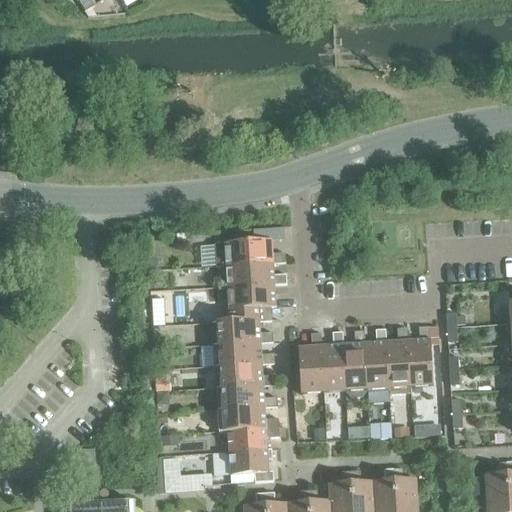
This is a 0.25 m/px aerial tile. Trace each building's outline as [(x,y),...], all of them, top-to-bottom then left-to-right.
[(242,233),(225,234),(226,246),(242,244),(242,233)] [(223,246),(225,268),(267,265),(267,266),(272,266),(284,265),(284,255),(271,256),(270,243),(242,244),(226,246),(223,246)] [(157,271),(157,259),(148,259),(149,271),(157,271)] [(225,268),(226,289),(269,287),(269,288),(273,287),(286,287),(285,276),(273,277),(272,266),(267,266),(267,265),(225,268)] [(226,289),(228,323),(228,325),(253,323),(254,324),(258,324),(271,323),(270,309),(275,309),(273,287),(269,288),(269,287),(226,289)] [(445,316),(445,330),(455,330),(455,328),(454,319),(454,315),(445,316)] [(464,318),(454,319),(455,328),(465,327),(464,318)] [(215,324),(217,347),(255,345),(255,346),(259,345),(272,345),(271,334),(259,335),(258,324),(254,324),(253,323),(228,325),(228,323),(215,324)] [(418,342),(407,343),(407,347),(406,347),(409,390),(431,389),(427,329),(417,330),(418,342)] [(396,343),(385,344),(385,349),(384,349),(387,391),(409,390),(406,347),(407,347),(407,343),(406,330),(396,331),(396,343)] [(455,330),(445,330),(446,344),(456,344),(455,330)] [(375,345),(363,345),(364,350),(363,350),(366,393),(387,391),(384,349),(385,349),(385,344),(384,332),(374,332),(375,345)] [(353,346),(342,347),(342,351),(341,351),(344,394),(366,393),(363,350),(364,350),(363,345),(363,333),(352,334),(353,346)] [(320,348),(321,353),(320,353),(322,395),(344,394),(341,351),(342,351),(342,347),(341,334),(331,335),(332,347),(320,348)] [(321,353),(320,348),(320,336),(309,336),(310,349),(297,350),(300,397),(322,395),(320,353),(321,353)] [(217,347),(218,369),(256,366),(256,367),(261,367),(273,366),(272,356),(260,357),(259,345),(255,346),(255,345),(217,347)] [(447,359),(448,373),(458,373),(457,359),(447,359)] [(218,369),(219,390),(257,388),(257,389),(262,388),(274,388),(274,378),(261,378),(261,367),(256,367),(256,366),(218,369)] [(458,373),(448,373),(449,388),(458,387),(458,373)] [(155,380),(155,394),(171,393),(170,379),(155,380)] [(219,390),(221,412),(259,410),(263,410),(276,409),(275,399),(263,400),(262,388),(257,389),(257,388),(219,390)] [(169,406),(169,394),(156,394),(156,407),(169,406)] [(450,402),(451,416),(460,416),(459,402),(450,402)] [(222,434),(226,434),(226,433),(277,430),(276,421),(264,421),(263,410),(259,410),(221,412),(222,434)] [(166,416),(157,416),(158,426),(167,425),(166,416)] [(460,416),(451,416),(452,431),(461,430),(460,416)] [(390,425),(369,426),(370,442),(391,441),(390,425)] [(404,429),(393,429),(393,441),(405,440),(404,429)] [(226,433),(226,434),(228,455),(266,452),(265,440),(278,439),(277,430),(226,433)] [(285,430),(277,430),(278,439),(286,439),(285,430)] [(354,430),(347,430),(347,443),(355,443),(354,430)] [(323,431),(312,431),(313,443),(324,442),(323,431)] [(177,437),(160,438),(160,447),(178,447),(177,437)] [(100,483),(98,450),(77,451),(79,485),(100,483)] [(266,452),(228,455),(229,477),(253,476),(254,485),(272,483),(271,474),(267,474),(266,462),(271,461),(270,451),(266,452)] [(160,459),(155,459),(157,494),(157,496),(162,496),(203,493),(202,490),(202,477),(179,478),(178,461),(162,462),(162,459),(160,459)] [(485,511),(507,511),(505,464),(496,465),(496,477),(483,478),(485,511)] [(383,484),(371,485),(372,511),(394,511),(392,471),(383,472),(383,484)] [(401,471),(392,471),(394,511),(416,511),(415,482),(402,483),(401,471)] [(358,473),(349,474),(351,511),(372,511),(371,485),(359,485),(358,473)] [(327,487),(328,504),(328,508),(329,508),(329,511),(351,511),(349,474),(339,474),(340,487),(327,487)] [(298,506),(286,507),(286,511),(307,511),(307,493),(297,494),(298,506)] [(316,493),(307,493),(307,511),(329,511),(329,508),(328,508),(328,504),(317,505),(316,493)] [(273,495),(264,496),(264,511),(286,511),(286,507),(274,507),(273,495)] [(264,511),(264,496),(254,496),(255,508),(242,509),(242,511),(264,511)]
